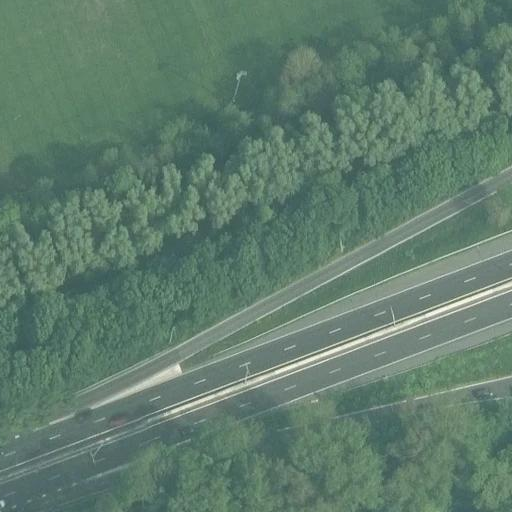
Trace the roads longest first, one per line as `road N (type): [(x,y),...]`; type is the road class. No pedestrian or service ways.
road 1 (trunk): [(511,168),(292,285),(50,437)]
road 2 (trunk): [(511,264),(50,437)]
road 3 (trunk): [(78,472),(511,307)]
road 4 (trunk): [(78,472),(170,464),(511,387)]
